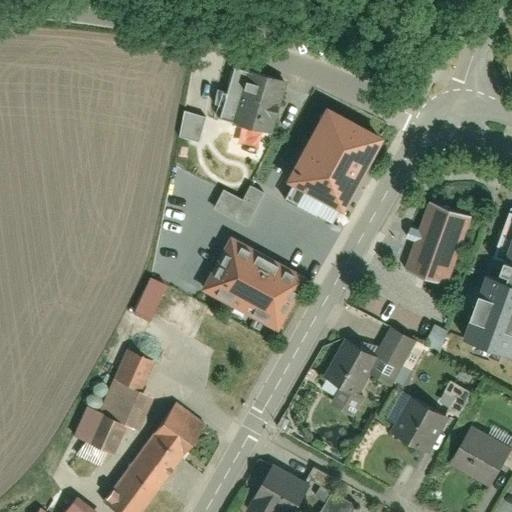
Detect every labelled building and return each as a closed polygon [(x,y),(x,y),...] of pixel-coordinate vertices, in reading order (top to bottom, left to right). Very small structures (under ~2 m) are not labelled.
[(273,133),(284,82),(243,73),(232,125),(273,133)] [(187,109),(182,136),(203,140),(208,113),(187,109)] [(285,199),(315,215),(324,199),(341,209),(380,137),(327,109),(288,180),(294,183),(285,199)] [(251,225),(267,190),(253,183),(247,196),(227,187),(217,209),(251,225)] [(482,219),(432,201),(420,236),(409,270),(458,287),(482,219)] [(511,348),(511,210),(468,333),(511,348)] [(277,327),(303,278),(231,239),(204,289),(277,327)] [(156,320),(172,283),(154,275),(137,312),(156,320)] [(430,344),(446,349),(453,328),(436,323),(430,344)] [(383,356),(374,372),(396,385),(420,341),(394,326),(379,354),(383,356)] [(379,354),(348,337),(326,377),(343,387),(360,397),(363,392),(374,372),(383,356),(379,354)] [(141,399),(155,364),(126,353),(100,417),(87,411),(75,444),(114,459),(124,433),(138,438),(152,404),(141,399)] [(444,406),(466,413),(474,388),(452,381),(444,406)] [(360,397),(343,387),(334,404),(357,417),(369,396),(363,392),(360,397)] [(395,430),(434,452),(454,416),(415,395),(395,430)] [(145,511),(202,428),(173,409),(105,511),(106,511),(145,511)] [(497,481),(511,454),(511,444),(471,422),(450,460),(495,485),(497,481)] [(285,511),(296,511),(312,483),(272,461),(246,506),(256,511),(275,511),(278,508),(285,511)] [(354,511),(360,503),(336,490),(324,511),(354,511)] [(86,511),(75,503),(68,511),(86,511)]
